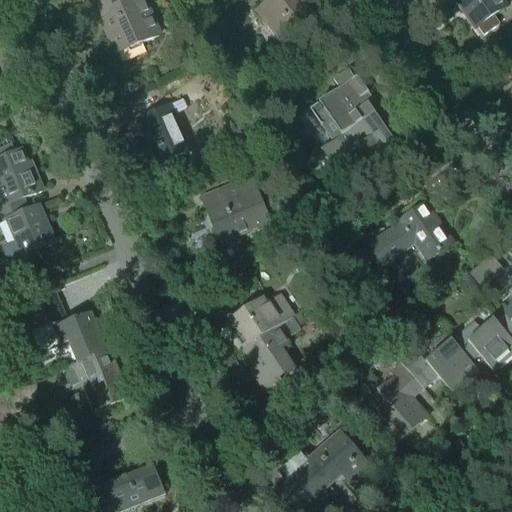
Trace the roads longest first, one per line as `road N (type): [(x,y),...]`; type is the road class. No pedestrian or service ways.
road 1 (residential): [(193,415),(61,100)]
road 2 (residential): [(511,190),(375,0)]
road 3 (residential): [(193,415),(36,479)]
road 4 (residential): [(402,511),(511,416)]
